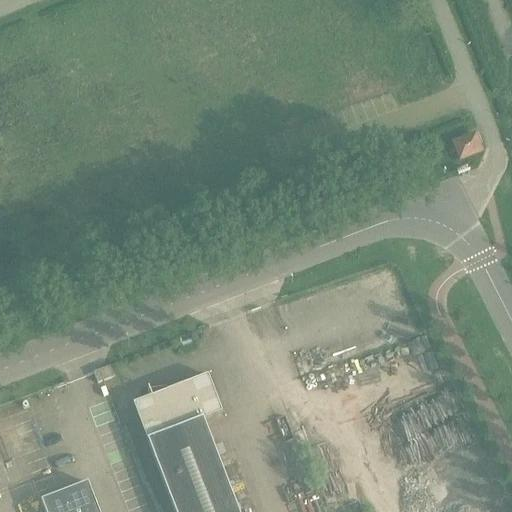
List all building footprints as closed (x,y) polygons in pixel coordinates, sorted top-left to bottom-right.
[(476,133),(451,143),(459,163),(484,153),(476,133)] [(114,378),(110,367),(99,372),(103,382),(114,378)] [(93,374),(97,385),(103,383),(103,382),(98,372),(93,374)] [(238,511),(203,421),(222,414),(208,376),(133,405),(174,511),(238,511)] [(98,511),(88,485),(42,501),(46,511),(98,511)]
